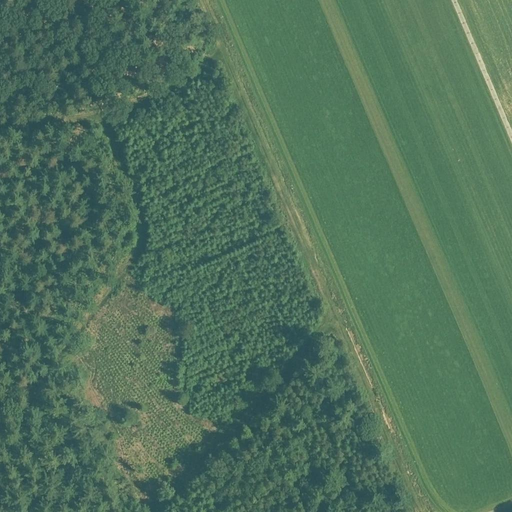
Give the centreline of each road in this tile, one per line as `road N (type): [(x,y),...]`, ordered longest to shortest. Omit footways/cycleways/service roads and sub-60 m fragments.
road 1 (track): [(507,511),(511,138),(453,0)]
road 2 (track): [(418,511),(220,53)]
road 3 (track): [(0,442),(134,251),(140,225),(110,114)]
road 4 (track): [(331,316),(198,473),(149,511)]
road 5 (track): [(0,127),(110,114),(220,53)]
